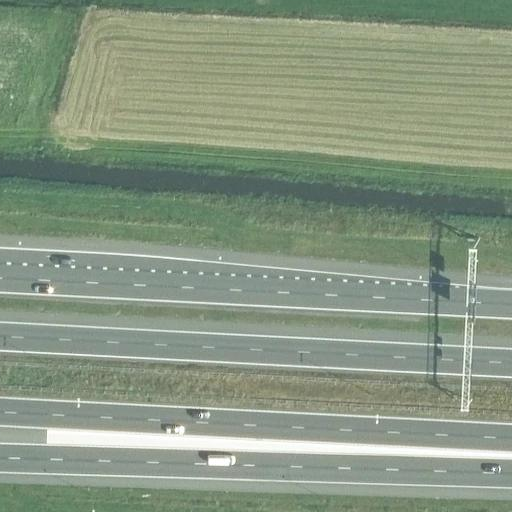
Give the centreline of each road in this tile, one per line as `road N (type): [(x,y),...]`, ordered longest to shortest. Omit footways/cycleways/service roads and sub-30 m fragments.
road 1 (motorway): [(0,409),(511,443)]
road 2 (motorway): [(511,361),(0,334)]
road 3 (motorway): [(511,301),(0,275)]
road 4 (motorway): [(0,453),(511,461)]
